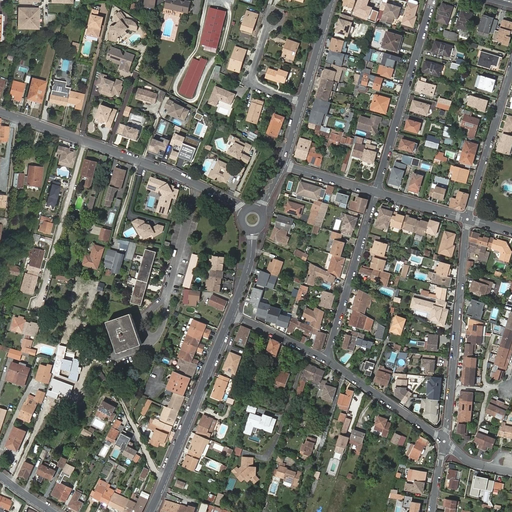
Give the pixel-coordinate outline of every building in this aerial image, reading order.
[(167,0),(166,7),(189,12),(191,1),(185,0),(182,0),(182,1),(178,0),(167,0)] [(343,6),(353,9),(355,2),(351,0),(345,0),(344,3),(343,6)] [(358,0),(353,13),(375,21),(378,12),(372,10),(373,7),(368,5),(369,0),(358,0)] [(387,1),(383,0),(382,0),(382,2),(380,7),(385,9),(382,18),(386,19),(388,13),(396,16),(399,6),(387,3),(387,1)] [(131,9),(138,10),(139,3),(132,2),(131,9)] [(408,3),(401,24),(413,27),(416,17),(414,17),(415,13),(413,13),(414,11),(415,11),(417,6),(408,3)] [(442,5),(436,22),(447,25),(452,7),(442,5)] [(201,44),(206,46),(205,50),(216,53),(226,12),(211,8),(201,44)] [(38,10),(19,10),(18,29),(38,30),(38,10)] [(99,27),(101,27),(103,18),(97,16),(98,11),(93,10),(87,35),(98,37),(100,30),(99,30),(99,27)] [(249,10),(247,15),(250,16),(247,26),(246,25),(244,29),(254,32),(260,14),(249,10)] [(462,10),(457,28),(467,31),(472,13),(462,10)] [(120,35),(125,31),(128,29),(136,31),(137,27),(136,23),(133,21),(131,21),(124,18),(119,12),(113,17),(118,23),(118,25),(116,26),(113,25),(111,27),(108,37),(110,40),(116,41),(117,37),(120,35)] [(351,17),(342,14),(341,19),(340,19),(339,24),(337,29),(336,33),(348,36),(349,33),(352,34),(354,27),(351,26),(354,17),(351,17)] [(495,30),(498,20),(493,19),(494,18),(489,16),(489,18),(482,16),(478,29),(489,32),(490,29),(495,30)] [(495,30),(492,40),(497,42),(498,39),(508,42),(510,36),(508,36),(511,23),(511,22),(503,20),(500,32),(495,30)] [(387,32),(383,47),(397,51),(401,37),(387,32)] [(347,41),(348,36),(336,33),(335,38),(343,40),(347,41)] [(333,37),(330,50),(339,52),(339,53),(343,40),(335,38),(333,37)] [(288,46),(287,50),(285,55),(286,56),(286,57),(287,57),(288,56),(295,58),(301,42),(289,39),(287,45),(288,46)] [(435,41),(432,51),(450,57),(453,46),(435,41)] [(77,53),(79,44),(73,42),(71,51),(72,52),(77,53)] [(129,72),(135,55),(111,46),(107,58),(113,61),(114,62),(121,65),(120,69),(129,72)] [(244,61),(245,61),(249,50),(238,47),(231,68),(240,71),(244,61)] [(347,59),(348,55),(339,53),(339,52),(330,50),(326,62),(331,63),(332,63),(334,59),(337,60),(335,64),(341,66),(343,58),(347,59)] [(482,51),(479,64),(490,67),(489,69),(490,69),(491,65),(496,67),(500,56),(482,51)] [(400,62),(401,58),(393,55),(385,53),(381,65),(394,68),(395,63),(394,63),(395,60),(396,61),(400,62)] [(193,59),(179,93),(192,98),(207,61),(202,58),(200,62),(193,59)] [(425,61),(422,71),(440,76),(443,66),(425,61)] [(339,83),(343,67),(332,64),(331,67),(330,67),(329,69),(337,72),(334,81),(339,83)] [(394,68),(381,65),(379,70),(382,70),(383,70),(382,74),(382,75),(392,77),(395,78),(397,69),(394,68)] [(278,78),(283,79),(287,80),(290,71),(281,68),(281,70),(271,67),(268,76),(278,80),(278,78)] [(321,77),(334,81),(337,72),(329,69),(325,68),(324,71),(324,74),(322,73),(321,77)] [(380,91),(383,78),(370,74),(362,72),(361,75),(359,81),(358,85),(365,87),(365,85),(367,86),(369,79),(371,79),(371,81),(375,83),(373,89),(380,91)] [(117,82),(106,78),(107,76),(101,74),(97,85),(100,86),(99,90),(100,92),(112,97),(114,95),(114,94),(119,96),(122,87),(121,87),(122,82),(118,80),(117,82)] [(483,76),(479,88),(492,92),(494,84),(495,80),(483,76)] [(321,84),(320,88),(332,91),(334,81),(321,77),(320,81),(322,82),(321,84)] [(34,103),(39,81),(33,79),(28,100),(33,101),(32,102),(34,103)] [(17,95),(21,96),(24,84),(13,81),(10,95),(17,97),(17,95)] [(46,82),(39,81),(34,103),(36,103),(36,102),(41,103),(46,82)] [(69,91),(70,89),(65,88),(66,84),(54,81),(49,103),(66,106),(67,102),(68,98),(69,91)] [(420,81),(417,91),(430,94),(433,85),(420,81)] [(236,96),(217,86),(208,103),(216,107),(219,101),(220,100),(221,102),(231,107),(236,96)] [(144,98),(143,100),(154,104),(157,94),(138,87),(135,97),(141,100),(142,98),(144,98)] [(332,91),(320,88),(319,92),(318,94),(317,94),(316,98),(329,102),(332,91)] [(162,90),(158,99),(162,101),(166,92),(162,90)] [(81,109),(84,94),(69,91),(68,98),(67,102),(76,104),(75,108),(81,109)] [(376,101),(373,101),(371,109),(385,113),(390,99),(378,96),(376,101)] [(451,106),(453,101),(440,97),(439,102),(451,106)] [(479,107),(479,109),(484,111),(487,101),(471,97),(469,104),(478,107),(479,107)] [(257,98),(252,110),(255,111),(251,120),(259,123),(266,102),(257,98)] [(329,102),(316,98),(312,110),(325,114),(329,102)] [(174,103),(168,100),(164,108),(168,110),(169,107),(171,108),(169,113),(184,120),(188,110),(183,108),(174,103)] [(427,108),(428,105),(414,101),(411,110),(427,115),(429,108),(427,108)] [(450,110),(451,106),(439,102),(437,107),(450,110)] [(111,111),(112,108),(100,104),(95,118),(98,119),(98,120),(99,122),(102,123),(104,122),(104,121),(108,122),(112,123),(115,112),(111,111)] [(131,108),(127,105),(125,111),(123,115),(128,116),(131,108)] [(309,122),(309,123),(317,125),(321,126),(325,114),(312,110),(309,120),(309,122)] [(268,133),(262,141),(269,147),(277,137),(278,137),(279,134),(281,129),(285,118),(275,114),(268,133)] [(378,130),(380,123),(381,124),(382,118),(371,115),(370,119),(360,116),(357,128),(372,132),(374,136),(379,133),(378,130)] [(466,115),(462,126),(470,129),(476,131),(480,120),(466,115)] [(409,120),(406,129),(419,133),(421,124),(409,120)] [(446,122),(445,125),(444,130),(450,132),(453,124),(446,122)] [(134,128),(126,125),(122,136),(137,141),(140,130),(134,128)] [(318,126),(315,133),(319,134),(319,135),(328,138),(331,129),(318,126)] [(342,136),(343,133),(333,129),(330,138),(332,139),(331,142),(335,143),(336,140),(340,141),(341,136),(342,136)] [(8,132),(0,131),(0,143),(1,143),(1,141),(2,136),(8,137),(8,132)] [(250,131),(248,138),(256,141),(259,135),(250,131)] [(185,140),(186,139),(175,134),(171,144),(174,146),(175,143),(183,146),(185,140)] [(500,143),(497,151),(510,155),(511,148),(511,135),(504,134),(501,144),(500,143)] [(428,135),(426,141),(439,144),(440,144),(441,139),(428,135)] [(164,158),(170,141),(162,137),(160,141),(153,138),(148,151),(159,155),(159,157),(164,158)] [(362,145),(363,138),(358,137),(353,155),(362,158),(366,146),(362,145)] [(231,149),(229,154),(249,164),(250,161),(249,158),(242,154),(244,150),(250,153),(253,147),(247,144),(247,145),(242,143),(241,141),(236,138),(235,140),(236,143),(237,144),(234,148),(231,149)] [(403,139),(400,148),(413,152),(416,143),(403,139)] [(199,145),(185,140),(183,146),(179,156),(193,161),(199,145)] [(439,144),(426,141),(425,146),(438,150),(439,144)] [(463,151),(475,155),(478,145),(467,141),(463,151)] [(295,156),(306,159),(311,145),(299,142),(295,156)] [(376,147),(366,144),(366,146),(362,158),(362,160),(374,163),(376,157),(374,156),(375,152),(374,152),(376,147)] [(74,163),(77,152),(68,149),(69,148),(58,145),(56,153),(59,154),(58,157),(60,158),(59,161),(60,163),(63,163),(65,162),(67,163),(70,162),(74,163)] [(310,150),(307,161),(320,165),(323,155),(314,152),(315,152),(310,150)] [(472,165),(475,155),(463,151),(461,161),(472,165)] [(413,162),(414,158),(407,156),(403,155),(401,162),(412,166),(412,165),(413,162)] [(413,162),(412,165),(419,167),(421,160),(414,158),(413,162)] [(88,176),(85,186),(86,186),(85,188),(87,189),(88,187),(90,187),(97,163),(86,160),(82,174),(88,176)] [(234,168),(219,161),(213,174),(213,177),(218,179),(219,178),(220,178),(221,180),(227,183),(234,168)] [(407,165),(397,162),(395,170),(394,172),(392,178),(394,178),(398,185),(400,186),(407,165)] [(455,180),(466,183),(470,170),(453,164),(451,170),(454,171),(452,179),(455,180)] [(30,166),(29,177),(28,184),(28,185),(40,186),(43,167),(34,166),(34,167),(30,166)] [(247,168),(241,166),(238,173),(243,176),(247,168)] [(116,168),(106,199),(111,200),(114,192),(113,188),(120,190),(126,171),(116,168)] [(418,193),(423,176),(414,173),(411,185),(409,191),(418,193)] [(163,181),(151,177),(148,185),(159,190),(158,193),(160,196),(161,196),(157,211),(167,214),(172,197),(177,199),(179,189),(171,187),(172,185),(165,182),(165,183),(163,183),(163,181)] [(61,183),(53,181),(47,204),(55,206),(61,183)] [(302,182),(298,193),(318,199),(321,188),(302,182)] [(334,187),(328,185),(322,202),(321,207),(319,212),(314,225),(319,227),(320,227),(328,205),(334,187)] [(447,189),(436,186),(435,189),(431,188),(429,194),(433,196),(443,199),(447,189)] [(465,209),(469,194),(461,192),(461,190),(460,190),(457,199),(453,198),(449,207),(462,211),(465,209)] [(347,204),(350,196),(338,192),(335,201),(347,204)] [(91,214),(94,205),(96,197),(91,196),(87,213),(91,214)] [(354,209),(365,212),(368,200),(358,197),(356,202),(354,209)] [(289,202),(286,212),(301,216),(304,207),(289,202)] [(321,207),(313,204),(312,209),(307,223),(314,225),(319,212),(321,207)] [(388,229),(393,211),(383,208),(381,208),(375,227),(383,229),(384,228),(388,229)] [(398,213),(394,212),(390,225),(402,229),(402,228),(402,227),(405,219),(405,217),(402,215),(400,215),(398,214),(398,213)] [(71,213),(69,220),(79,222),(81,215),(71,213)] [(293,219),(279,215),(276,227),(290,231),(293,219)] [(351,235),(353,229),(354,230),(357,218),(346,215),(344,220),(342,229),(343,229),(342,233),(351,235)] [(410,216),(409,216),(406,228),(406,229),(414,231),(418,220),(416,219),(413,218),(410,217),(410,216)] [(422,219),(418,218),(418,219),(418,220),(414,231),(414,232),(418,233),(417,234),(423,236),(423,234),(425,235),(426,235),(427,229),(429,223),(428,222),(425,222),(425,221),(422,221),(422,219)] [(138,219),(134,222),(141,235),(143,234),(146,238),(155,233),(156,236),(162,233),(164,226),(158,225),(152,228),(151,225),(146,224),(144,221),(138,219)] [(434,223),(430,222),(429,223),(427,229),(437,232),(439,223),(435,221),(434,223)] [(109,242),(112,231),(102,228),(99,239),(109,242)] [(286,236),(287,232),(275,228),(271,238),(287,244),(289,237),(286,236)] [(343,234),(333,231),(331,238),(335,239),(331,253),(334,254),(342,256),(343,250),(342,250),(342,248),(344,248),(346,242),(341,240),(343,234)] [(446,232),(441,249),(447,251),(446,255),(452,256),(454,247),(452,247),(455,235),(446,232)] [(491,248),(494,240),(485,237),(485,238),(480,236),(481,234),(471,232),(470,242),(477,244),(482,246),(489,248),(491,248)] [(500,259),(509,262),(511,253),(511,251),(509,246),(507,246),(506,244),(507,242),(498,239),(497,241),(494,240),(491,248),(499,251),(501,255),(500,259)] [(384,256),(387,248),(388,244),(385,243),(376,240),(375,243),(374,245),(373,248),(372,248),(371,252),(376,253),(384,256)] [(477,244),(470,242),(469,250),(480,253),(482,246),(477,244)] [(486,260),(489,248),(482,246),(480,253),(479,258),(486,260)] [(40,268),(44,251),(35,248),(29,247),(29,249),(27,256),(33,258),(30,265),(28,264),(26,270),(31,271),(32,271),(37,273),(39,267),(40,268)] [(88,263),(87,267),(98,270),(104,249),(95,247),(92,256),(93,257),(93,259),(91,258),(90,258),(88,263)] [(146,249),(138,279),(135,287),(133,294),(131,302),(142,305),(144,297),(146,290),(150,274),(155,260),(156,252),(146,249)] [(297,250),(295,254),(302,258),(305,253),(297,250)] [(107,260),(105,265),(109,266),(110,265),(111,266),(112,262),(111,262),(111,261),(121,264),(124,255),(108,251),(106,259),(107,260)] [(189,288),(199,255),(193,253),(183,286),(189,288)] [(381,271),(383,272),(384,270),(384,268),(385,269),(386,268),(387,266),(386,264),(387,260),(386,260),(385,260),(386,256),(384,256),(376,253),(375,257),(374,257),(373,261),(372,264),(371,268),(381,271)] [(341,279),(346,258),(342,256),(334,254),(328,273),(341,279)] [(224,263),(225,257),(214,255),(213,260),(212,266),(210,281),(209,287),(209,291),(220,293),(221,286),(219,286),(220,284),(221,284),(222,279),(220,278),(221,276),(222,277),(223,273),(221,273),(221,271),(223,271),(224,265),(222,265),(223,263),(224,263)] [(278,276),(283,262),(275,258),(273,262),(271,269),(269,268),(267,272),(268,273),(273,275),(278,276)] [(450,264),(441,262),(439,267),(437,266),(435,273),(449,277),(450,272),(449,271),(449,269),(450,265),(450,264)] [(313,285),(320,268),(313,264),(308,276),(306,274),(303,281),(313,285)] [(405,265),(401,277),(406,278),(409,266),(408,265),(407,265),(405,265)] [(20,268),(13,266),(12,274),(18,276),(20,268)] [(360,272),(372,276),(374,278),(376,272),(362,267),(360,272)] [(36,277),(37,273),(32,271),(31,271),(30,275),(27,274),(22,291),(31,293),(33,287),(34,287),(37,277),(36,277)] [(267,272),(262,271),(257,284),(258,284),(265,286),(272,288),(274,282),(275,283),(277,278),(273,276),(273,275),(268,273),(267,272)] [(449,277),(435,273),(433,272),(430,272),(429,276),(433,278),(432,281),(439,283),(440,281),(442,282),(441,283),(449,286),(452,278),(449,277)] [(473,288),(472,291),(485,295),(488,296),(491,287),(489,286),(490,282),(480,279),(479,283),(475,282),(474,285),(472,284),(471,287),(473,288)] [(256,288),(254,287),(251,296),(252,297),(251,302),(256,304),(255,306),(259,307),(260,302),(265,286),(258,284),(256,288)] [(329,292),(335,294),(338,286),(332,284),(329,292)] [(422,291),(422,295),(425,295),(438,299),(445,300),(447,290),(437,287),(436,292),(437,293),(436,296),(429,294),(429,292),(422,291)] [(374,301),(375,297),(374,297),(359,289),(357,296),(356,296),(352,309),(360,312),(364,314),(366,306),(368,299),(371,300),(374,301)] [(185,290),(184,294),(182,303),(181,303),(181,305),(183,306),(183,304),(188,304),(189,299),(197,301),(199,301),(201,292),(185,290)] [(329,292),(324,291),(320,305),(331,308),(335,294),(329,292)] [(212,296),(209,304),(224,310),(227,302),(212,296)] [(447,301),(438,299),(437,304),(414,298),(412,307),(433,312),(432,318),(439,320),(439,324),(445,325),(449,309),(445,308),(447,301)] [(470,306),(468,313),(474,315),(473,318),(481,320),(484,308),(488,309),(489,304),(472,299),(471,304),(473,304),(472,307),(470,306)] [(271,307),(271,306),(260,302),(259,307),(256,315),(267,319),(271,307)] [(280,314),(282,310),(271,307),(267,319),(267,321),(271,322),(278,323),(280,314)] [(323,318),(325,312),(317,308),(316,307),(315,312),(307,307),(304,317),(307,318),(307,320),(312,322),(313,323),(312,326),(314,327),(320,330),(322,320),(321,319),(321,317),(323,318)] [(290,324),(292,317),(280,314),(278,323),(277,325),(288,328),(290,324)] [(353,320),(351,325),(364,329),(367,320),(352,315),(351,319),(353,320)] [(130,347),(142,343),(132,316),(120,320),(120,319),(118,319),(119,321),(108,324),(118,351),(128,348),(129,349),(131,349),(130,347)] [(298,319),(292,316),(292,317),(290,324),(296,327),(295,327),(305,332),(305,331),(309,333),(311,334),(312,332),(314,327),(312,326),(311,325),(309,324),(298,319)] [(395,326),(394,331),(401,334),(406,319),(397,316),(396,318),(395,321),(393,325),(395,326)] [(37,336),(40,324),(33,322),(32,323),(26,321),(27,320),(24,319),(19,318),(15,317),(12,329),(37,336)] [(205,323),(195,319),(192,327),(180,357),(181,358),(186,359),(197,364),(198,364),(199,360),(193,358),(192,357),(193,353),(194,350),(196,350),(202,353),(204,349),(205,345),(199,343),(198,342),(199,338),(200,335),(202,335),(208,338),(210,334),(211,330),(205,328),(203,327),(205,323)] [(466,334),(482,336),(483,326),(471,325),(470,330),(469,330),(466,330),(466,334)] [(251,330),(242,326),(236,340),(246,344),(251,330)] [(313,348),(321,350),(327,333),(319,331),(320,330),(314,327),(312,332),(316,334),(317,331),(319,332),(313,348)] [(469,344),(476,345),(481,345),(482,336),(466,334),(466,338),(468,338),(469,338),(469,344)] [(363,340),(364,339),(348,335),(344,348),(354,351),(356,343),(362,345),(361,349),(366,351),(367,348),(372,349),(372,346),(373,346),(374,342),(369,341),(368,341),(363,340)] [(428,349),(428,350),(437,350),(438,336),(429,335),(428,342),(428,343),(428,349)] [(22,346),(27,348),(30,349),(32,341),(30,341),(30,340),(24,338),(22,346)] [(511,340),(504,338),(501,347),(511,350),(511,347),(511,340)] [(277,357),(281,343),(272,339),(266,356),(272,358),(272,355),(277,357)] [(465,353),(465,357),(466,357),(472,358),(473,351),(475,351),(476,345),(469,344),(468,344),(467,344),(466,353),(465,353)] [(67,346),(59,345),(52,373),(59,375),(61,369),(71,371),(69,379),(77,381),(82,360),(73,358),(73,361),(64,359),(67,346)] [(498,356),(510,360),(511,356),(509,356),(511,350),(501,347),(498,356)] [(26,352),(11,348),(8,355),(26,361),(29,353),(26,352)] [(394,363),(397,353),(390,351),(388,362),(394,363)] [(240,363),(242,357),(231,352),(228,358),(240,363)] [(509,364),(510,360),(498,356),(495,365),(499,366),(505,368),(507,363),(508,364),(509,364)] [(366,373),(372,375),(373,371),(370,369),(371,366),(374,367),(377,359),(371,357),(369,361),(371,362),(370,364),(369,363),(363,362),(363,364),(362,368),(364,369),(366,370),(366,373)] [(463,366),(476,368),(477,358),(472,358),(466,357),(465,363),(464,362),(463,362),(463,366)] [(186,359),(181,358),(179,363),(180,364),(183,366),(180,373),(184,375),(190,378),(192,378),(195,370),(193,370),(194,368),(195,367),(197,364),(186,359)] [(236,374),(240,363),(228,358),(223,369),(236,374)] [(433,364),(435,364),(435,360),(422,359),(422,366),(426,366),(426,372),(434,372),(435,366),(433,366),(433,364)] [(12,363),(7,380),(25,386),(30,369),(26,368),(27,365),(20,363),(20,366),(12,363)] [(303,374),(298,389),(303,391),(306,383),(303,382),(303,380),(307,382),(308,379),(320,384),(321,380),(320,380),(321,376),(323,377),(325,371),(307,363),(305,368),(307,369),(304,375),(303,374)] [(40,365),(39,370),(50,373),(52,365),(48,364),(47,367),(40,365)] [(388,387),(390,380),(392,376),(393,373),(393,371),(386,369),(384,367),(380,366),(375,382),(380,384),(383,385),(388,387)] [(464,376),(475,377),(476,368),(463,366),(462,370),(463,370),(464,370),(464,376)] [(493,379),(501,381),(504,372),(505,373),(507,369),(505,368),(499,366),(497,373),(495,373),(493,379)] [(49,383),(52,374),(50,373),(39,370),(36,379),(49,383)] [(278,370),(273,384),(274,384),(273,388),(283,392),(289,374),(278,370)] [(184,375),(180,373),(175,372),(172,380),(170,386),(168,390),(175,392),(178,394),(183,396),(184,392),(187,386),(190,378),(184,375)] [(439,400),(441,377),(431,376),(431,382),(428,382),(428,394),(430,394),(429,399),(438,400),(439,400)] [(461,381),(461,386),(474,387),(475,377),(464,376),(463,381),(462,381),(461,381)] [(73,386),(53,378),(50,385),(54,386),(52,391),(49,390),(47,395),(67,403),(73,386)] [(224,392),(228,382),(219,378),(216,386),(217,387),(216,389),(215,392),(214,391),(211,397),(221,401),(224,392)] [(412,394),(407,390),(408,381),(397,380),(397,387),(396,388),(395,395),(407,403),(412,394)] [(327,382),(322,381),(319,388),(324,390),(323,396),(327,398),(326,400),(332,402),(337,389),(331,387),(327,385),(327,383),(327,382)] [(42,403),(46,393),(38,390),(36,396),(30,394),(28,397),(39,402),(42,403)] [(340,408),(348,411),(354,392),(348,390),(346,395),(341,394),(338,404),(341,405),(340,408)] [(178,412),(185,397),(184,396),(183,396),(178,394),(175,392),(168,408),(178,412)] [(473,393),(460,392),(460,396),(461,396),(462,396),(461,401),(472,403),(473,393)] [(37,406),(39,402),(28,397),(26,402),(37,406)] [(438,408),(439,404),(438,404),(438,400),(429,399),(422,399),(422,403),(427,403),(426,408),(426,411),(424,415),(436,423),(437,421),(438,410),(437,410),(437,408),(438,408)] [(144,416),(152,401),(149,400),(141,415),(144,416)] [(113,422),(117,415),(113,413),(116,408),(111,405),(110,406),(109,405),(109,404),(103,401),(98,410),(108,415),(106,419),(113,422)] [(458,410),(471,412),(472,403),(461,401),(461,407),(459,407),(458,410)] [(486,413),(494,417),(500,402),(498,401),(497,404),(496,405),(491,402),(486,413)] [(30,421),(37,406),(26,402),(25,405),(26,405),(25,408),(24,407),(20,417),(30,421)] [(494,417),(504,421),(509,410),(503,408),(504,406),(505,404),(500,402),(494,417)] [(255,413),(257,408),(249,405),(247,410),(255,413)] [(172,427),(178,412),(168,408),(165,406),(159,422),(172,427)] [(459,420),(466,421),(470,422),(471,412),(458,410),(458,415),(459,415),(460,415),(459,420)] [(261,421),(262,417),(251,413),(249,418),(261,421)] [(263,414),(262,417),(261,421),(249,418),(244,432),(251,434),(254,426),(272,432),(274,426),(270,425),(272,418),(273,417),(263,414)] [(196,434),(208,439),(210,434),(207,432),(213,419),(205,416),(201,425),(199,425),(196,434)] [(381,435),(387,436),(389,432),(392,423),(386,422),(387,418),(378,416),(374,429),(383,432),(381,435)] [(347,417),(342,430),(344,431),(344,428),(347,429),(351,419),(347,417)] [(117,419),(107,438),(114,442),(119,431),(117,430),(122,422),(117,419)] [(154,420),(152,423),(158,426),(171,431),(172,427),(159,422),(154,420)] [(462,434),(465,434),(467,435),(467,429),(465,428),(466,421),(459,420),(458,420),(458,424),(459,424),(458,434),(462,434)] [(511,428),(507,427),(505,427),(506,424),(503,424),(502,426),(501,430),(498,436),(505,438),(510,439),(511,437),(511,428)] [(16,426),(8,445),(19,450),(22,443),(27,431),(16,426)] [(169,435),(171,431),(158,426),(153,439),(151,443),(158,446),(160,442),(164,443),(168,434),(169,435)] [(354,429),(350,442),(358,445),(355,453),(360,455),(363,445),(361,445),(365,433),(354,429)] [(130,441),(131,438),(126,435),(127,432),(123,430),(116,444),(122,447),(121,450),(124,452),(130,441)] [(196,434),(195,433),(192,442),(193,442),(189,450),(190,450),(200,455),(201,455),(205,444),(207,444),(209,439),(208,439),(196,434)] [(395,433),(391,442),(397,444),(398,443),(402,445),(405,437),(395,433)] [(481,450),(487,435),(479,433),(475,441),(481,444),(480,445),(479,449),(481,450)] [(493,449),(494,448),(497,439),(487,435),(481,450),(486,452),(488,448),(488,447),(493,449)] [(304,443),(301,451),(305,452),(304,454),(310,456),(312,451),(313,449),(316,439),(308,437),(306,444),(304,443)] [(340,437),(337,446),(344,449),(347,440),(340,437)] [(420,437),(410,456),(418,461),(426,445),(425,444),(427,441),(420,437)] [(133,460),(138,451),(134,449),(133,445),(134,443),(130,441),(124,452),(122,455),(133,460)] [(222,453),(232,455),(234,448),(224,446),(222,453)] [(235,447),(234,454),(241,456),(242,448),(235,447)] [(194,471),(200,455),(190,450),(188,455),(187,455),(185,459),(186,459),(185,462),(184,461),(182,466),(194,471)] [(256,475),(257,467),(253,466),(253,458),(243,457),(242,466),(239,470),(237,467),(233,471),(242,481),(245,478),(248,481),(251,479),(255,483),(259,479),(256,475)] [(29,478),(34,466),(25,461),(19,474),(29,478)] [(45,476),(49,467),(42,464),(38,472),(39,473),(41,474),(40,476),(38,479),(42,481),(45,476)] [(70,475),(72,470),(65,466),(63,471),(70,475)] [(283,480),(288,482),(292,471),(287,469),(288,468),(279,466),(276,475),(284,478),(283,480)] [(56,471),(49,467),(45,476),(52,479),(56,471)] [(292,471),(288,482),(293,483),(294,481),(298,482),(302,472),(292,469),(292,470),(292,471)] [(451,479),(449,488),(457,490),(459,481),(456,480),(457,471),(449,469),(447,478),(451,479)] [(414,470),(412,480),(416,481),(425,482),(427,472),(414,470)] [(66,501),(71,491),(61,486),(63,484),(61,483),(63,480),(59,478),(51,494),(66,501)] [(94,497),(100,500),(107,487),(109,483),(102,479),(101,481),(102,481),(100,485),(98,484),(95,491),(94,491),(91,496),(94,498),(94,497)] [(176,485),(188,489),(190,484),(178,481),(176,485)] [(424,491),(425,482),(416,481),(415,485),(407,484),(406,489),(419,492),(420,490),(424,491)] [(105,508),(106,508),(108,504),(112,496),(106,493),(107,491),(109,492),(111,488),(107,487),(100,500),(107,503),(105,508)] [(486,508),(490,501),(485,498),(487,495),(477,489),(472,497),(483,503),(481,505),(486,508)] [(82,494),(76,490),(68,506),(78,511),(79,511),(84,503),(79,500),(82,494)] [(112,496),(108,504),(123,511),(130,500),(114,492),(112,496)] [(221,506),(224,494),(219,493),(216,504),(221,506)] [(11,502),(0,496),(0,511),(4,511),(3,511),(4,509),(7,511),(11,502)] [(140,496),(137,503),(132,511),(141,511),(147,500),(140,496)] [(447,508),(446,511),(455,511),(457,501),(445,499),(444,508),(447,508)] [(130,500),(123,511),(132,511),(137,503),(130,500)] [(160,511),(167,511),(169,508),(171,509),(174,503),(165,500),(160,511)] [(417,505),(417,502),(412,501),(410,511),(419,511),(421,505),(417,505)] [(199,511),(207,511),(210,504),(203,502),(199,511)] [(169,508),(167,511),(177,511),(181,505),(174,503),(171,509),(169,508)]
